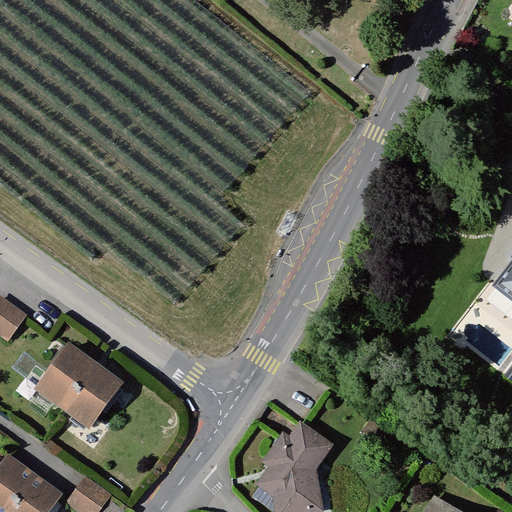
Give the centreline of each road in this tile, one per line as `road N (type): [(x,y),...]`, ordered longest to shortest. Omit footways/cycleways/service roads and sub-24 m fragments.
road 1 (tertiary): [(231,405),(329,242),(448,0)]
road 2 (residential): [(0,237),(231,405)]
